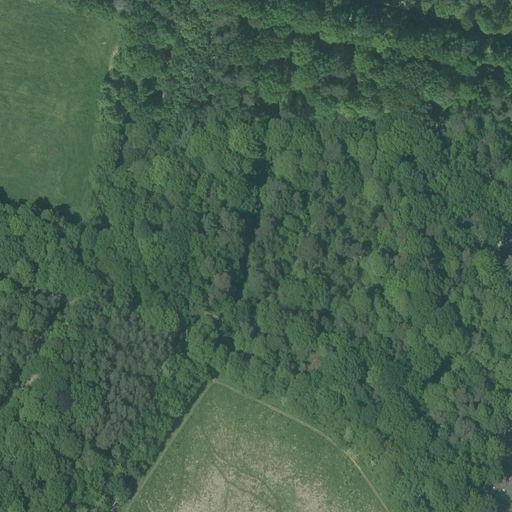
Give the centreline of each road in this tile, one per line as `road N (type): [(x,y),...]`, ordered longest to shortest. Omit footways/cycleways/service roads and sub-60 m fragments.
road 1 (track): [(80,307),(102,283),(158,0)]
road 2 (track): [(0,435),(80,307)]
